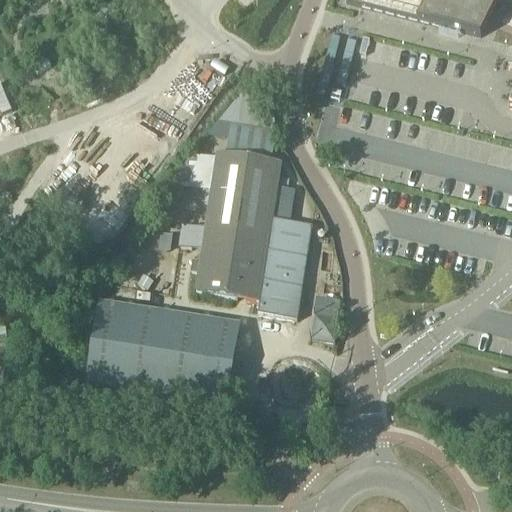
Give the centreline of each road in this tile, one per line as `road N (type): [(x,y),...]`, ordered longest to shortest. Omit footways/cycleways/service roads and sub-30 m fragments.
road 1 (residential): [(374,476),(357,276),(331,205),(294,150),(280,71),(311,0)]
road 2 (track): [(368,383),(243,324),(105,305),(32,356),(0,355)]
